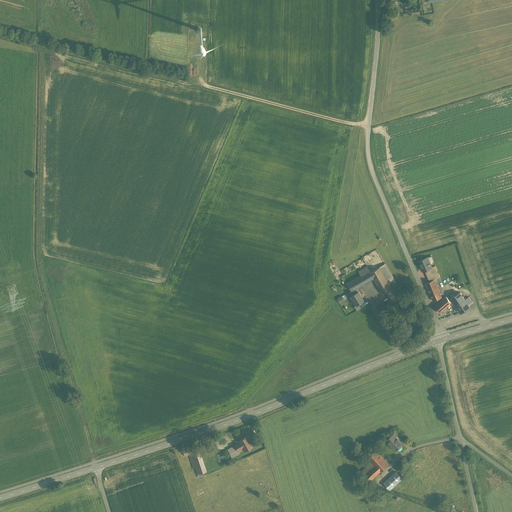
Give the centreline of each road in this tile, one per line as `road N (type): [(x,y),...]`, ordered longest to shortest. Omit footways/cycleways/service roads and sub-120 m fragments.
road 1 (track): [(368,129),(0,35)]
road 2 (tertiary): [(438,340),(95,467)]
road 3 (unclassified): [(376,0),(371,160),(438,340)]
